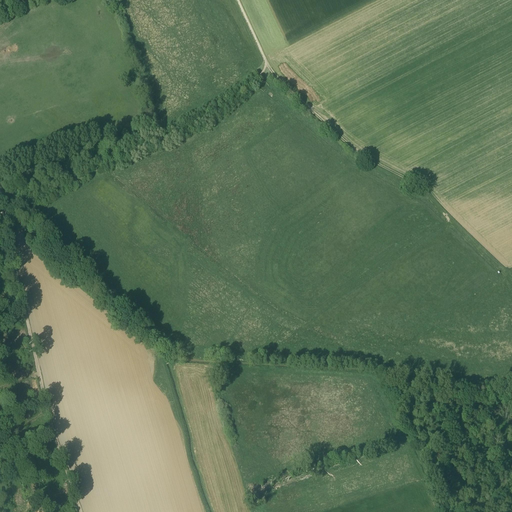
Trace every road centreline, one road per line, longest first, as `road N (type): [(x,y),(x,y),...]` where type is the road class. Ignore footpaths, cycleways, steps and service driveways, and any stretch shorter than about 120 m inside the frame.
road 1 (track): [(268,66),(355,154),(422,186),(510,265)]
road 2 (track): [(77,511),(2,211)]
